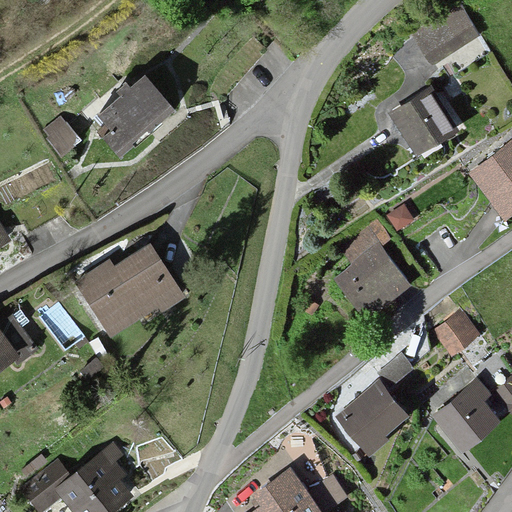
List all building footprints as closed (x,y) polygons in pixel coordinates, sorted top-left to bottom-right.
[(472,32),(457,8),(417,33),(432,57),(472,32)] [(173,105),(147,78),(105,116),(118,130),(110,138),(122,152),(173,105)] [(452,125),(428,87),(392,111),(416,148),(452,125)] [(61,117),(43,131),(63,157),(81,143),(61,117)] [(511,205),(511,138),(472,172),(505,211),(511,205)] [(404,280),(377,245),(337,277),(365,311),(404,280)] [(179,292),(153,248),(88,286),(114,329),(179,292)] [(431,331),(450,355),(479,332),(460,308),(431,331)] [(0,370),(19,356),(0,332),(0,370)] [(511,375),(494,390),(511,413),(511,375)] [(401,410),(376,381),(338,413),(363,443),(401,410)] [(436,411),(460,443),(494,418),(469,386),(436,411)] [(80,511),(110,511),(131,497),(101,459),(62,489),(80,511)] [(318,511),(286,469),(256,491),(264,502),(250,511),(318,511)] [(324,511),(347,496),(332,475),(310,491),(324,511)]
